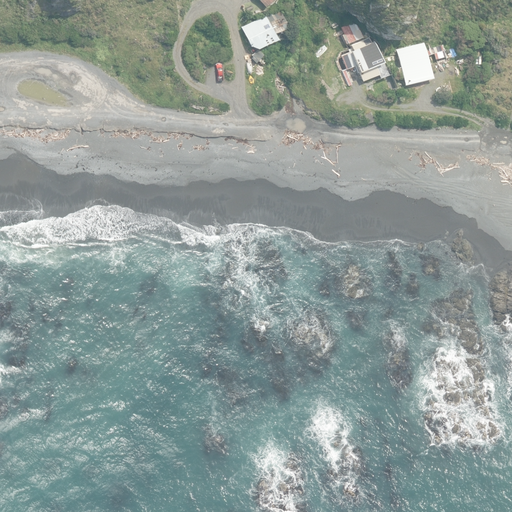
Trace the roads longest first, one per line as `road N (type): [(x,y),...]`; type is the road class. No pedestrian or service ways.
road 1 (track): [(511,144),(363,128),(0,110)]
road 2 (track): [(511,140),(460,112),(376,105),(358,95)]
road 3 (track): [(0,66),(68,68),(114,115)]
road 4 (track): [(251,124),(242,109),(236,4)]
